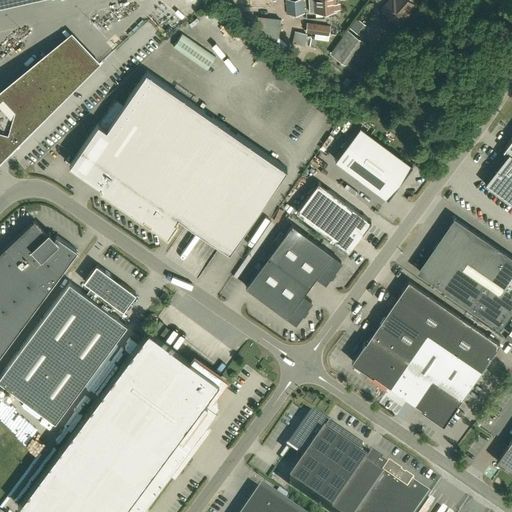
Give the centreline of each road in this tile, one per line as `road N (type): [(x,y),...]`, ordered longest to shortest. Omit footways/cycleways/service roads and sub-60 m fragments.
road 1 (unclassified): [(0,205),(26,189),(55,195),(302,366)]
road 2 (unclassified): [(302,366),(511,83)]
road 3 (unclassified): [(302,366),(511,510)]
road 4 (unclassified): [(194,511),(302,366)]
